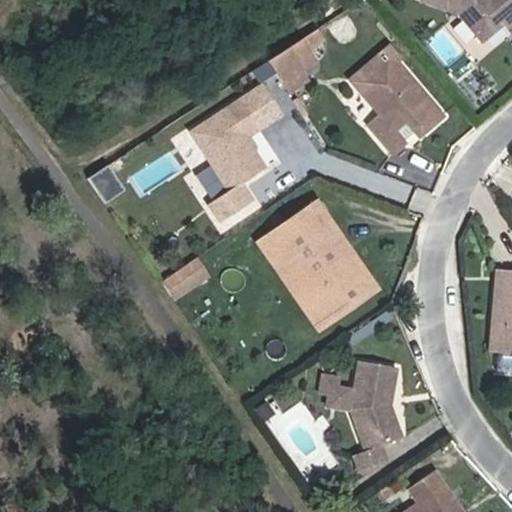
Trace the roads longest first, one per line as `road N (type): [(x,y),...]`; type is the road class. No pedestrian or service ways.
road 1 (track): [(0,94),(294,511)]
road 2 (residential): [(511,471),(460,413),(442,375),(430,302),(432,262),(454,194),(511,122)]
